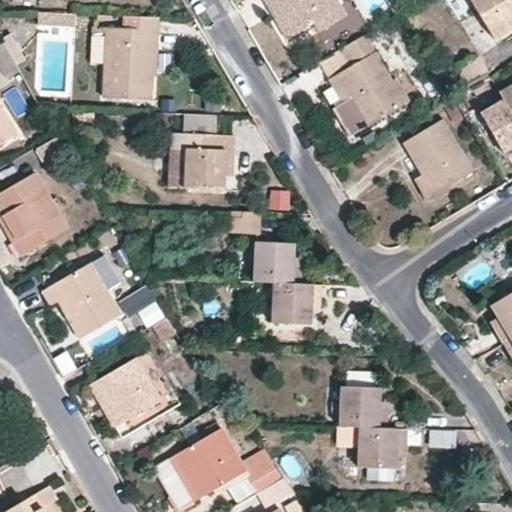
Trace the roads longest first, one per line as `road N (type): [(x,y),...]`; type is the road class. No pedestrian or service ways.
road 1 (residential): [(381,279),(352,245),(206,0)]
road 2 (residential): [(511,452),(479,397),(381,279)]
road 3 (residential): [(6,327),(115,511)]
road 4 (residential): [(381,279),(511,202)]
